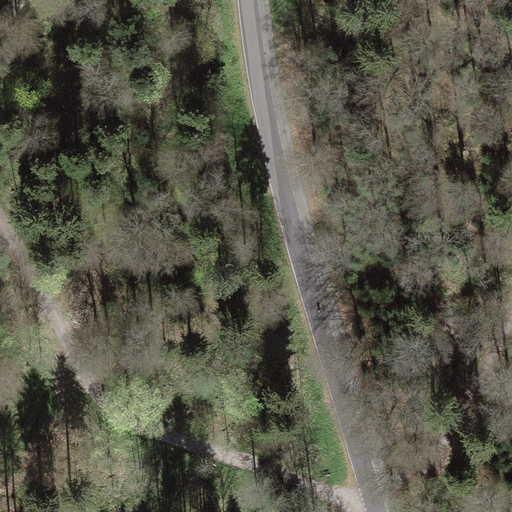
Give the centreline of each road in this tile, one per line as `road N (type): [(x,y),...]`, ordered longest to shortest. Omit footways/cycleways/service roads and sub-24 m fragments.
road 1 (unclassified): [(375,511),(264,119),(246,0)]
road 2 (track): [(0,224),(106,404),(148,428),(367,511)]
road 3 (track): [(379,511),(511,315)]
